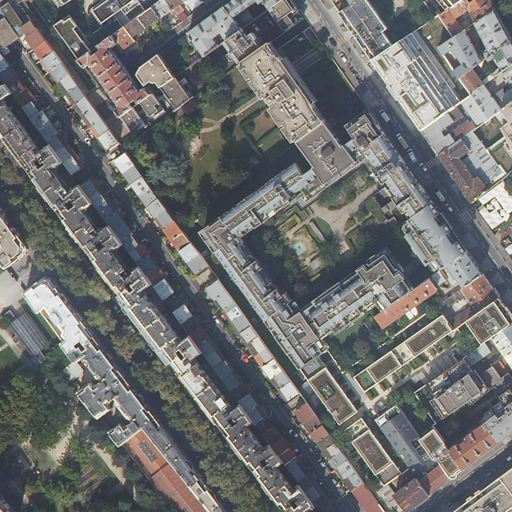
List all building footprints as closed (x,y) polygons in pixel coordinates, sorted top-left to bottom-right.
[(70,15),(56,26),(80,59),(91,51),(100,45),(112,36),(125,26),(128,24),(128,25),(139,16),(153,6),(161,0),(105,0),(92,10),(104,26),(87,39),(70,15)] [(173,10),(166,0),(161,0),(153,6),(161,18),(173,10)] [(188,3),(185,0),(166,0),(173,10),(180,5),(184,2),(186,5),(188,3)] [(205,2),(203,0),(187,0),(189,2),(188,3),(193,11),(205,2)] [(264,0),(271,8),(282,0),(233,0),(226,5),(235,17),(247,9),(248,8),(259,0),(264,0)] [(286,30),(304,17),(292,0),(282,0),(271,8),(269,9),(286,30)] [(330,0),(339,12),(357,0),(330,0)] [(370,0),(357,0),(339,12),(373,60),(395,45),(385,30),(389,27),(370,0)] [(439,0),(447,11),(449,10),(463,0),(439,0)] [(497,9),(492,0),(474,0),(471,2),(470,0),(463,0),(449,10),(447,11),(440,15),(455,37),(466,29),(476,22),(475,20),(472,22),(468,17),(464,19),(462,14),(470,9),(477,22),(497,9)] [(180,5),(173,10),(177,14),(182,11),(183,10),(180,5)] [(228,39),(243,28),(235,17),(226,5),(189,32),(206,55),(220,45),(215,38),(223,32),(228,39)] [(153,6),(139,16),(147,28),(159,19),(162,22),(163,21),(161,18),(153,6)] [(261,15),(269,9),(267,6),(259,12),(261,15)] [(247,9),(255,20),(256,19),(248,8),(247,9)] [(485,59),(487,58),(511,39),(511,37),(497,9),(477,22),(490,47),(483,51),(485,54),(483,55),(485,59)] [(182,11),(177,14),(182,22),(188,18),(182,11)] [(128,24),(125,26),(134,38),(134,37),(147,28),(139,16),(128,25),(128,24)] [(0,51),(7,46),(17,38),(20,36),(14,28),(6,17),(0,20),(0,51)] [(27,37),(36,48),(47,41),(32,20),(23,26),(29,35),(27,37)] [(14,28),(20,36),(21,37),(25,34),(19,25),(14,28)] [(137,41),(134,37),(134,38),(125,26),(112,36),(118,44),(123,51),(137,41)] [(239,55),(244,61),(264,46),(258,39),(259,38),(254,32),(248,36),(243,28),(228,39),(234,48),(232,50),(226,55),(231,61),(237,57),(239,55)] [(455,70),(460,77),(474,68),(477,65),(483,61),(466,29),(455,37),(440,47),(445,55),(453,49),(464,64),(455,70)] [(116,109),(118,112),(121,116),(133,107),(131,104),(137,99),(140,103),(141,102),(153,93),(147,86),(141,90),(112,48),(118,44),(112,36),(100,45),(103,49),(95,55),(91,51),(80,59),(86,68),(91,64),(120,106),(116,109)] [(228,39),(225,41),(232,50),(234,48),(228,39)] [(460,77),(472,94),(485,84),(503,71),(511,64),(511,39),(487,58),(489,61),(496,57),(502,66),(492,74),(493,74),(483,81),(474,68),(460,77)] [(47,41),(36,48),(44,59),(55,52),(55,51),(47,40),(47,41)] [(280,59),(284,57),(272,40),(268,43),(280,59)] [(244,61),(300,141),(301,140),(325,123),(314,107),(317,104),(300,80),(284,57),(280,59),(268,43),(264,46),(244,61)] [(0,72),(10,66),(4,56),(11,51),(7,46),(0,51),(0,72)] [(55,52),(44,59),(52,71),(63,63),(55,52)] [(158,82),(162,87),(176,77),(159,54),(143,66),(139,74),(147,85),(153,81),(154,82),(157,82),(158,82)] [(44,59),(39,63),(47,74),(52,71),(44,59)] [(483,61),(477,65),(480,70),(487,65),(484,60),(483,61)] [(52,71),(60,82),(71,74),(63,63),(52,71)] [(511,64),(503,71),(508,78),(506,79),(508,81),(510,80),(511,82),(511,88),(505,94),(511,102),(511,101),(511,64)] [(8,85),(19,77),(10,66),(0,72),(0,74),(3,79),(7,84),(8,85)] [(71,74),(60,82),(68,93),(79,85),(71,74)] [(16,96),(27,88),(19,77),(8,85),(14,93),(16,96)] [(171,102),(176,110),(193,98),(188,90),(186,92),(176,77),(162,87),(172,101),(171,102)] [(14,93),(8,85),(7,84),(0,88),(0,128),(7,137),(26,123),(25,121),(22,123),(5,99),(14,93)] [(472,94),(473,95),(489,118),(502,109),(493,96),(485,84),(472,94)] [(79,85),(68,93),(76,104),(87,97),(79,85)] [(24,107),(35,99),(27,88),(16,96),(24,107)] [(88,98),(95,107),(103,119),(104,121),(118,112),(116,109),(101,88),(88,98)] [(493,96),(502,109),(511,102),(505,94),(504,88),(493,96)] [(153,93),(141,102),(153,118),(165,109),(153,93)] [(473,95),(463,101),(480,126),(490,119),(489,118),(473,95)] [(87,97),(76,104),(84,115),(95,107),(88,98),(87,97)] [(32,118),(43,111),(35,99),(24,107),(32,118)] [(511,101),(511,102),(502,109),(489,118),(490,119),(480,126),(474,130),(499,167),(500,166),(508,176),(511,172),(511,101)] [(314,107),(325,123),(328,120),(317,104),(314,107)] [(95,107),(84,115),(92,126),(103,119),(95,107)] [(131,129),(133,132),(145,124),(133,107),(121,116),(131,129)] [(165,109),(153,118),(154,120),(167,112),(165,109)] [(269,318),(290,303),(293,301),(287,293),(283,295),(242,238),(296,199),(298,201),(308,194),(313,200),(368,157),(411,218),(434,202),(369,110),(348,125),(356,137),(347,143),(343,137),(341,139),(328,120),(325,123),(301,140),(310,152),(309,153),(318,165),(306,174),(297,162),(207,228),(208,229),(204,233),(266,320),(269,318)] [(41,130),(52,122),(43,111),(32,118),(41,130)] [(456,121),(449,111),(422,130),(440,155),(466,136),(457,124),(442,134),(444,138),(441,141),(436,134),(456,121)] [(103,119),(92,126),(100,138),(111,130),(104,121),(103,119)] [(49,141),(60,133),(52,122),(41,130),(49,141)] [(58,153),(57,152),(51,144),(42,150),(25,127),(27,125),(26,123),(7,137),(32,172),(41,165),(38,161),(43,158),(45,162),(47,160),(58,153)] [(145,124),(133,132),(135,135),(147,126),(145,124)] [(111,130),(100,138),(108,149),(119,141),(111,130)] [(440,155),(473,202),(504,179),(508,176),(500,166),(499,167),(474,130),(466,136),(440,155)] [(57,152),(68,144),(60,133),(49,141),(51,144),(57,152)] [(310,152),(301,140),(300,141),(309,153),(310,152)] [(58,153),(65,162),(65,163),(76,155),(68,144),(57,152),(58,153)] [(127,153),(126,151),(115,159),(117,161),(127,153)] [(88,194),(82,186),(81,184),(68,194),(65,190),(69,187),(56,169),(65,162),(58,153),(47,160),(49,163),(43,168),(41,165),(32,172),(61,213),(71,206),(69,203),(75,199),(77,202),(88,194)] [(136,164),(127,153),(117,161),(125,172),(136,164)] [(65,163),(75,176),(86,168),(76,155),(65,163)] [(144,176),(136,164),(125,172),(133,184),(144,176)] [(144,176),(133,184),(141,195),(152,187),(144,176)] [(90,197),(101,189),(93,178),(82,186),(88,194),(90,197)] [(511,195),(505,184),(477,201),(493,227),(511,215),(511,195)] [(152,187),(141,195),(149,206),(160,198),(152,187)] [(98,208),(110,200),(101,189),(90,197),(95,203),(98,208)] [(117,234),(114,230),(111,225),(97,235),(95,231),(99,228),(85,210),(95,203),(90,197),(88,194),(77,202),(79,204),(73,209),(71,206),(61,213),(91,254),(101,247),(99,244),(105,240),(107,242),(117,234)] [(160,198),(149,206),(157,217),(168,209),(160,198)] [(106,219),(117,211),(110,200),(98,208),(106,219)] [(449,224),(434,202),(411,218),(418,229),(410,234),(418,246),(449,224)] [(0,241),(3,240),(6,244),(0,248),(0,255),(8,267),(26,254),(28,244),(0,205),(0,241)] [(168,209),(157,217),(165,228),(176,221),(168,209)] [(114,230),(125,222),(117,211),(106,219),(111,225),(114,230)] [(314,221),(329,243),(332,240),(317,218),(314,221)] [(407,221),(402,224),(410,234),(418,229),(411,218),(407,221)] [(176,221),(165,228),(173,239),(184,232),(182,230),(176,221)] [(123,241),(134,233),(125,222),(114,230),(117,234),(123,241)] [(468,251),(449,224),(418,246),(437,274),(448,266),(468,251)] [(184,232),(173,239),(181,251),(192,243),(184,232)] [(131,252),(142,244),(134,233),(123,241),(124,244),(131,252)] [(137,283),(147,275),(141,266),(128,275),(125,271),(129,268),(115,251),(124,244),(123,241),(117,234),(107,242),(109,245),(103,249),(101,247),(91,254),(122,294),(131,287),(129,284),(135,280),(137,283)] [(192,243),(181,251),(189,262),(200,254),(192,243)] [(139,264),(150,256),(142,244),(131,252),(139,264)] [(297,302),(295,304),(309,323),(396,262),(388,250),(360,269),(362,272),(344,285),(342,282),(317,301),(319,303),(311,309),(313,311),(307,316),(303,310),(302,308),(305,306),(300,300),(297,302)] [(384,311),(376,316),(384,327),(438,289),(437,286),(448,278),(453,285),(460,281),(465,287),(484,273),(468,251),(448,266),(437,274),(415,289),(412,291),(411,292),(387,308),(384,311)] [(330,258),(326,252),(313,261),(318,267),(330,258)] [(200,254),(189,262),(198,274),(208,266),(200,254)] [(147,275),(158,267),(150,256),(139,264),(141,266),(147,275)] [(396,262),(309,323),(326,347),(327,346),(322,338),(320,336),(334,326),(336,329),(338,332),(364,314),(361,311),(359,308),(367,303),(369,305),(376,300),(378,302),(382,300),(387,308),(411,292),(412,291),(404,279),(407,277),(396,262)] [(147,275),(154,284),(155,286),(166,278),(158,267),(147,275)] [(362,272),(360,269),(342,282),(344,285),(362,272)] [(470,319),(501,297),(484,273),(465,287),(438,306),(442,311),(458,301),(458,300),(459,299),(461,301),(467,296),(474,305),(449,323),(454,330),(470,319)] [(147,328),(166,314),(165,312),(163,313),(145,290),(154,284),(147,275),(137,283),(135,284),(138,288),(134,291),(131,287),(122,294),(147,328)] [(415,289),(407,277),(404,279),(412,291),(415,289)] [(155,286),(164,297),(175,289),(166,278),(155,286)] [(43,279),(26,291),(26,292),(40,311),(50,304),(53,309),(51,311),(61,325),(64,323),(68,328),(66,329),(64,334),(67,338),(63,342),(72,354),(82,346),(79,342),(83,339),(86,343),(96,335),(54,280),(43,279)] [(227,292),(219,280),(208,288),(216,299),(227,292)] [(164,297),(166,300),(177,292),(175,289),(164,297)] [(227,292),(216,299),(224,310),(235,303),(227,292)] [(470,319),(486,342),(511,324),(511,313),(501,297),(470,319)] [(378,302),(384,311),(387,308),(382,300),(378,302)] [(319,303),(317,301),(303,310),(307,316),(313,311),(311,309),(319,303)] [(235,303),(224,310),(232,322),(243,314),(235,303)] [(300,368),(303,366),(324,352),(322,349),(326,347),(309,323),(295,304),(292,306),(290,303),(269,318),(266,320),(300,368)] [(183,324),(194,316),(185,304),(174,312),(183,324)] [(28,312),(10,325),(32,355),(49,342),(28,312)] [(168,316),(166,314),(147,328),(173,362),(183,354),(180,351),(184,348),(187,351),(198,344),(191,335),(184,341),(166,317),(168,316)] [(243,314),(232,322),(240,333),(251,325),(243,314)] [(443,315),(355,376),(366,392),(435,343),(438,344),(438,341),(454,330),(443,315)] [(191,335),(202,327),(194,316),(183,324),(191,335)] [(467,377),(464,372),(472,366),(488,355),(487,355),(492,352),(495,356),(503,350),(507,355),(503,358),(504,359),(494,367),(502,377),(507,374),(510,371),(511,369),(511,324),(486,342),(469,355),(427,384),(436,397),(430,400),(443,419),(473,397),(475,401),(492,389),(481,374),(479,376),(475,371),(467,377)] [(251,325),(240,333),(248,344),(259,336),(254,329),(251,325)] [(322,338),(336,329),(334,326),(320,336),(322,338)] [(199,346),(210,338),(202,327),(191,335),(198,344),(199,346)] [(127,376),(96,335),(86,343),(89,347),(85,350),(82,346),(72,354),(76,360),(63,369),(71,380),(84,370),(77,361),(78,361),(78,360),(82,357),(87,362),(85,363),(96,377),(98,376),(100,376),(103,380),(101,382),(99,382),(95,385),(92,381),(80,390),(91,404),(127,376)] [(259,336),(248,344),(256,356),(267,348),(259,336)] [(207,357),(218,349),(210,338),(199,346),(204,353),(207,357)] [(204,353),(199,346),(198,344),(187,351),(190,355),(186,358),(183,354),(173,362),(199,396),(218,381),(217,379),(214,381),(197,358),(204,353)] [(267,348),(256,356),(264,366),(275,359),(267,348)] [(215,368),(226,360),(218,349),(207,357),(215,368)] [(319,356),(301,369),(329,407),(328,410),(331,411),(341,424),(359,411),(319,356)] [(264,366),(272,378),(283,370),(275,359),(264,366)] [(223,379),(234,371),(226,360),(215,368),(223,378),(223,379)] [(472,366),(464,372),(467,377),(475,371),(472,366)] [(491,368),(489,366),(483,370),(485,372),(483,373),(491,385),(494,383),(505,398),(481,416),(483,418),(500,442),(511,433),(511,374),(510,371),(507,374),(502,377),(501,378),(493,366),(491,368)] [(283,370),(272,378),(280,389),(291,381),(289,378),(283,370)] [(232,390),(242,382),(234,371),(223,379),(232,390)] [(157,416),(127,376),(91,404),(101,417),(111,408),(108,403),(112,401),(112,399),(115,396),(118,400),(118,403),(115,404),(127,418),(129,417),(131,417),(134,420),(131,423),(130,422),(125,426),(122,422),(111,430),(122,444),(146,425),(157,416)] [(240,418),(248,412),(241,403),(235,408),(217,385),(219,383),(218,381),(199,396),(225,429),(234,422),(231,419),(236,415),(238,419),(240,418)] [(291,381),(280,389),(289,401),(299,393),(291,381)] [(240,401),(250,393),(242,382),(232,390),(240,401)] [(248,412),(259,404),(250,393),(240,401),(241,403),(248,412)] [(315,414),(306,402),(296,409),(297,410),(296,411),(304,422),(315,414)] [(255,421),(258,426),(268,418),(259,404),(248,412),(255,421)] [(398,404),(377,419),(378,420),(388,434),(398,427),(409,420),(398,404)] [(225,429),(255,470),(264,463),(265,463),(263,460),(268,456),(270,458),(278,453),(272,446),(271,444),(265,448),(248,426),(255,421),(248,412),(240,418),(242,421),(236,425),(234,422),(225,429)] [(315,414),(304,422),(312,433),(323,425),(315,414)] [(204,477),(157,416),(146,425),(193,485),(204,477)] [(363,417),(345,430),(385,485),(403,472),(363,417)] [(447,443),(465,468),(500,442),(483,418),(482,418),(479,420),(482,424),(467,435),(469,438),(467,439),(465,437),(463,439),(464,441),(460,444),(458,442),(454,445),(451,441),(447,443)] [(421,438),(409,420),(398,427),(410,445),(421,438)] [(214,511),(193,485),(146,425),(122,444),(175,511),(214,511)] [(323,425),(312,433),(318,441),(329,434),(323,425)] [(272,446),(283,438),(275,426),(264,434),(271,444),(272,446)] [(388,434),(412,467),(420,480),(431,472),(410,445),(398,427),(388,434)] [(437,457),(452,478),(453,478),(466,469),(465,468),(447,443),(436,428),(422,439),(434,458),(437,457)] [(329,434),(318,441),(324,450),(335,442),(329,434)] [(280,456),(291,448),(283,438),(272,446),(278,453),(280,456)] [(420,480),(430,494),(452,478),(437,457),(434,458),(422,439),(421,438),(410,445),(431,472),(420,480)] [(335,442),(324,450),(331,459),(342,451),(335,442)] [(286,465),(297,457),(291,448),(280,456),(284,462),(286,465)] [(342,451),(331,459),(337,468),(348,460),(342,451)] [(255,470),(286,510),(295,503),(293,501),(299,496),(301,499),(307,494),(305,491),(301,485),(295,489),(279,467),(284,462),(280,456),(278,453),(270,458),(270,459),(272,462),(266,466),(264,463),(255,470)] [(293,474),(303,466),(297,457),(286,465),(293,474)] [(348,460),(337,468),(345,479),(355,471),(348,460)] [(299,482),(310,475),(303,466),(293,474),(299,482)] [(408,511),(409,510),(430,494),(420,480),(412,467),(395,479),(402,489),(396,494),(408,511)] [(355,471),(345,479),(353,490),(364,482),(355,471)] [(511,483),(505,474),(502,477),(511,490),(511,483)] [(305,491),(316,483),(310,475),(299,482),(301,485),(305,491)] [(193,485),(214,511),(230,511),(204,477),(193,485)] [(511,490),(502,477),(480,493),(489,511),(508,511),(511,509),(511,490)] [(352,490),(367,511),(385,511),(364,482),(353,490),(352,490)] [(313,502),(324,494),(316,483),(305,491),(307,494),(313,502)] [(489,511),(480,493),(454,511),(489,511)] [(0,511),(14,511),(0,494),(0,511)] [(313,511),(312,510),(317,507),(313,502),(307,494),(301,499),(300,500),(303,503),(298,507),(295,503),(286,510),(287,511),(313,511)] [(320,511),(323,511),(332,505),(324,494),(313,502),(317,507),(320,511)]
